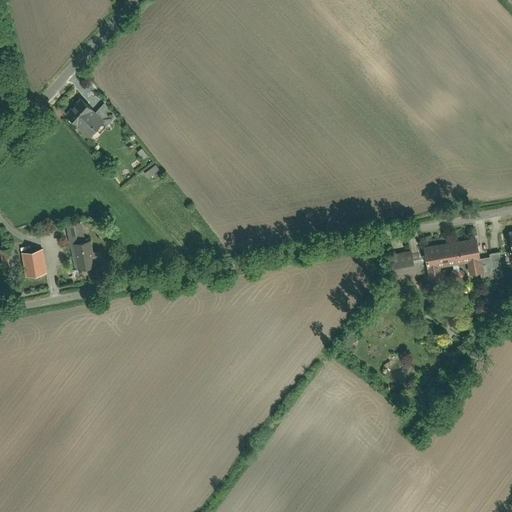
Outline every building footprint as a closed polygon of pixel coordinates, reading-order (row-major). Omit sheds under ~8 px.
[(84,100),(70,114),(82,126),(97,112),(84,100)] [(109,124),(121,111),(110,101),(98,113),(106,122),(109,124)] [(97,112),(82,126),(92,136),(106,122),(98,113),(97,112)] [(149,177),(161,169),(157,164),(146,172),(149,177)] [(81,222),(67,225),(71,244),(84,241),(81,222)] [(475,239),(425,248),(431,279),(441,278),(439,266),(469,261),(471,273),(481,271),(479,259),(475,239)] [(84,241),(71,244),(75,267),(78,268),(80,268),(81,274),(89,273),(88,267),(95,265),(94,259),(100,258),(99,251),(93,253),(91,240),(84,241)] [(17,245),(4,248),(7,266),(20,263),(17,245)] [(45,248),(25,251),(30,276),(49,272),(45,248)] [(415,251),(395,254),(398,272),(418,269),(415,251)] [(482,279),(502,275),(499,252),(490,253),(490,257),(479,259),(481,271),(482,279)] [(353,325),(345,344),(352,348),(361,329),(353,325)]
